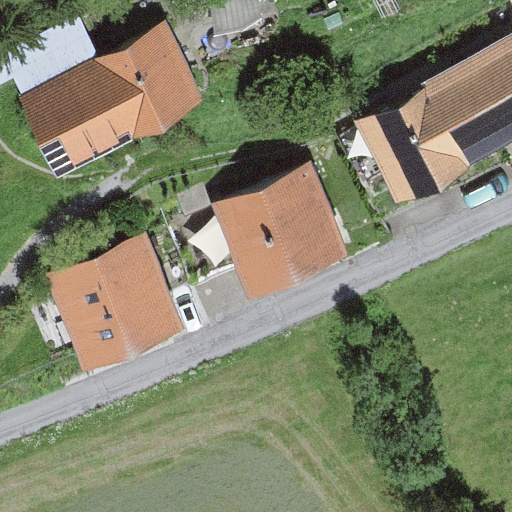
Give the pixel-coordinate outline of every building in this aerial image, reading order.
[(163,15),(20,85),(56,159),(199,90),(163,15)] [(511,29),(353,118),(395,192),(511,127),(511,29)] [(311,153),(212,195),(238,255),(248,279),(347,237),(311,153)] [(212,195),(146,222),(174,285),(238,255),(212,195)] [(146,222),(45,267),(83,353),(184,309),(174,285),(146,222)]
